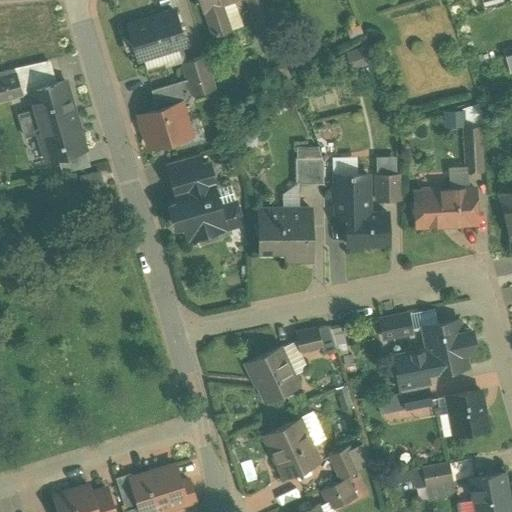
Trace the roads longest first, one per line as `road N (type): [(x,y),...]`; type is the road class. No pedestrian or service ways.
road 1 (residential): [(180,339),(472,275),(491,306),(511,378)]
road 2 (residential): [(81,0),(180,339)]
road 3 (residential): [(204,423),(0,489)]
